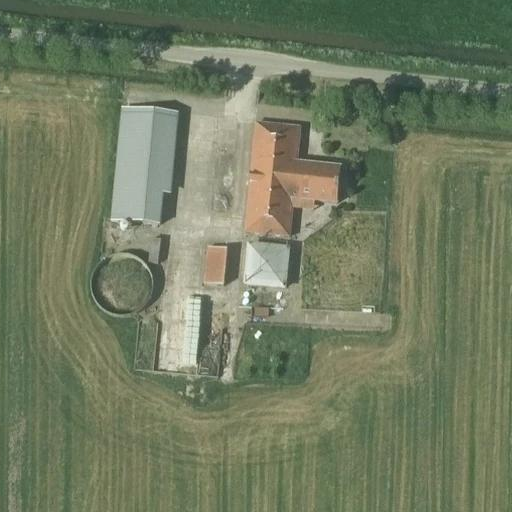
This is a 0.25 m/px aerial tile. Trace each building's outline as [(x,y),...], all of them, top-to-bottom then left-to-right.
[(171,117),(121,112),(111,222),(160,227),(171,117)] [(300,130),(255,125),(244,235),(289,240),(293,202),(337,206),(341,171),(342,171),(342,169),(297,165),(300,130)] [(291,250),(248,245),(243,288),(287,292),(291,250)] [(224,289),(227,252),(207,250),(204,287),(224,289)] [(149,290),(149,283),(149,277),(147,272),(145,266),(141,261),(136,257),(131,254),(126,252),(118,251),(112,251),(106,253),(100,256),(96,259),(91,264),(88,269),(86,275),(85,282),(86,288),(87,295),(90,300),(93,305),(98,309),(104,312),(109,314),(117,315),(123,315),(129,313),(134,310),(139,307),(143,303),(147,297),(149,290)]
